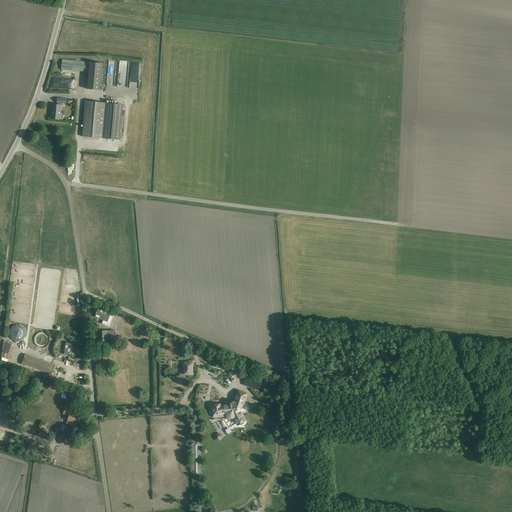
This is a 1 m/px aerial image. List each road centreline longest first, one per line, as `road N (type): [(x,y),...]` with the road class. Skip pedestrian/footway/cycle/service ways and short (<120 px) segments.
road 1 (unclassified): [(107,511),(66,184),(16,146)]
road 2 (track): [(400,224),(66,184)]
road 3 (unclassified): [(16,146),(64,0)]
road 4 (unknown): [(93,416),(178,404),(203,382),(218,395)]
